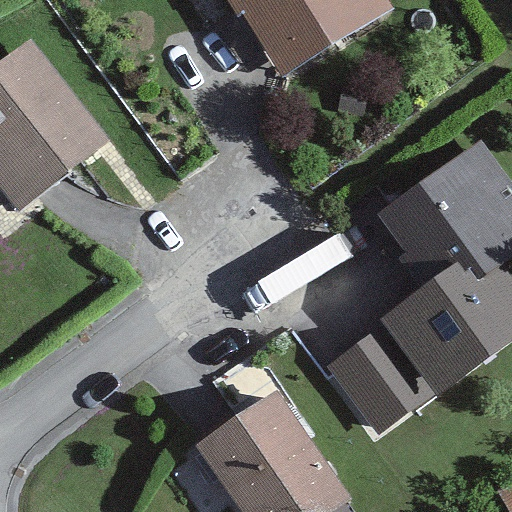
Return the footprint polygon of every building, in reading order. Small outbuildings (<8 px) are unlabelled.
[(285,78),(298,70),(385,15),(375,0),(234,0),(243,14),(285,78)] [(70,180),(64,171),(100,146),(36,60),(0,87),(0,160),(6,168),(34,206),(70,180)] [(511,236),(511,200),(484,161),(402,224),(426,258),(416,265),(442,302),(402,332),(441,389),(511,335),(511,310),(503,299),(483,272),(511,249),(511,244),(508,239),(511,236)] [(282,404),(213,454),(254,511),(335,511),(350,501),(282,404)] [(506,511),(511,511),(511,476),(493,486),(506,511)]
